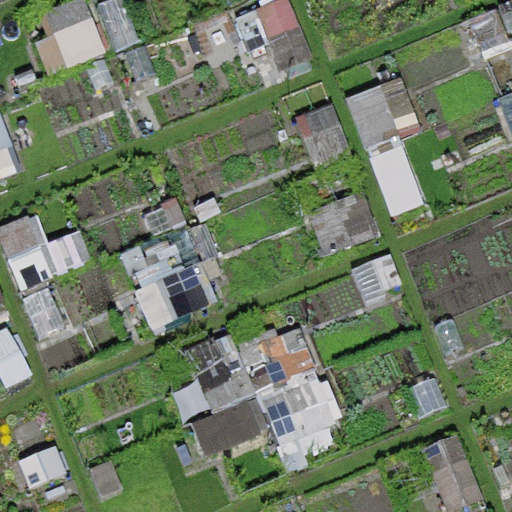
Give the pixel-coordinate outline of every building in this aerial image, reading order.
[(79,0),(40,16),(62,70),(112,50),(92,0),(79,0)] [(264,0),(282,71),(315,63),(300,0),(264,0)] [(441,124),(504,101),(491,67),(429,90),(441,124)] [(395,130),(421,122),(407,78),(381,86),(395,130)] [(322,166),(356,153),(334,99),(301,112),(322,166)] [(5,103),(0,104),(0,179),(25,172),(5,103)] [(400,219),(433,204),(404,142),(371,158),(400,219)] [(313,201),(326,252),(383,238),(371,187),(313,201)] [(244,297),(318,277),(295,193),(221,214),(244,297)] [(21,288),(58,276),(37,214),(0,227),(21,288)] [(157,327),(215,304),(200,265),(142,287),(157,327)] [(0,272),(0,303),(11,299),(0,272)] [(215,406),(269,400),(274,438),(331,431),(321,343),(209,357),(215,406)] [(211,457),(268,437),(255,401),(198,422),(211,457)] [(438,443),(452,504),(483,497),(469,436),(438,443)] [(326,502),(330,511),(402,511),(383,473),(326,502)]
